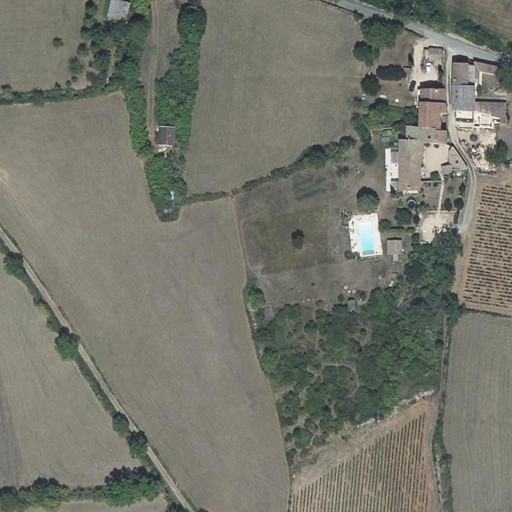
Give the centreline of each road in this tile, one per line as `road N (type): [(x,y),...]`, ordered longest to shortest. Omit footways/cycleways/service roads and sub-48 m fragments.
road 1 (track): [(192,511),(0,227)]
road 2 (unclassified): [(511,62),(336,0)]
